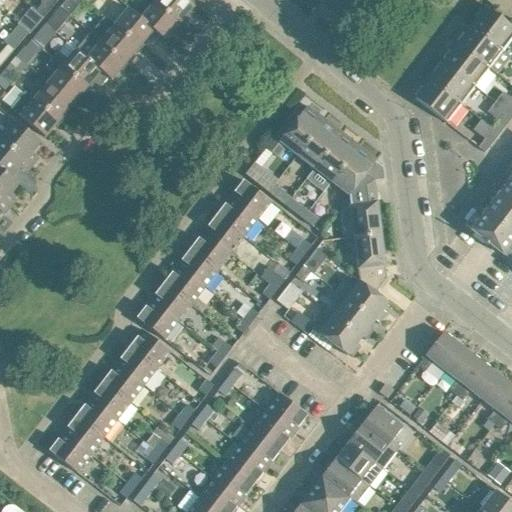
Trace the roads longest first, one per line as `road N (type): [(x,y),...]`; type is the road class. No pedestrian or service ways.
road 1 (residential): [(14,466),(118,327),(123,304),(319,50)]
road 2 (residential): [(0,250),(45,195),(45,177),(107,104),(152,100),(239,0)]
road 3 (residential): [(262,511),(437,286)]
road 4 (residential): [(319,50),(388,109),(398,128),(416,270),(437,286)]
